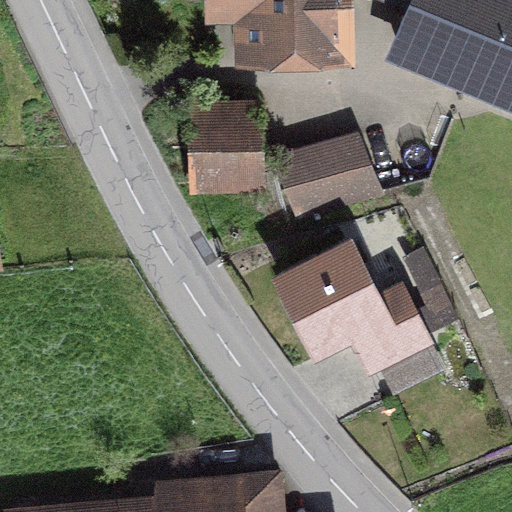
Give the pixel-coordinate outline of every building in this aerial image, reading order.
[(339,0),(214,0),(214,8),(243,8),(243,48),(339,48),(339,0)] [(511,0),(418,0),(399,47),(511,94),(511,0)] [(254,110),(192,111),(192,179),(254,179),(254,110)] [(360,138),(286,159),(301,212),(375,192),(360,138)] [(348,244),(282,277),(316,344),(352,326),(371,364),(424,338),(399,288),(375,299),(348,244)] [(163,511),(276,511),(274,477),(161,487),(163,511)]
